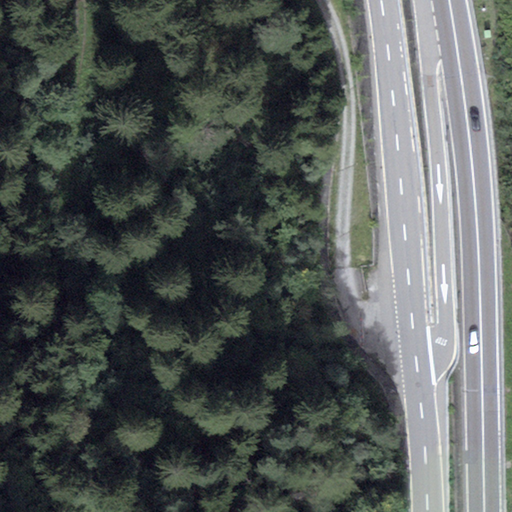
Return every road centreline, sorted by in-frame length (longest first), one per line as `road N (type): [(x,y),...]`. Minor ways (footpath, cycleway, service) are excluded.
road 1 (trunk): [(483,511),(475,203),(449,9)]
road 2 (track): [(92,488),(57,184),(77,0)]
road 3 (track): [(416,341),(378,337),(353,310),(340,259),(347,76),(335,22),(317,0)]
road 4 (trunk): [(449,9),(429,55),(447,331),(441,347),(418,362)]
road 5 (primary): [(380,0),(418,362)]
road 6 (primary): [(418,362),(428,511)]
